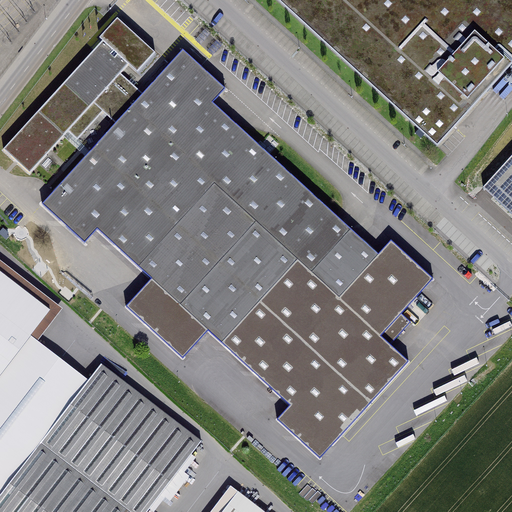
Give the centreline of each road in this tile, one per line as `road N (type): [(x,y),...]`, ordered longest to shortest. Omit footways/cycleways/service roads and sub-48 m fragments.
road 1 (residential): [(218,0),(511,266)]
road 2 (residential): [(77,0),(0,99)]
